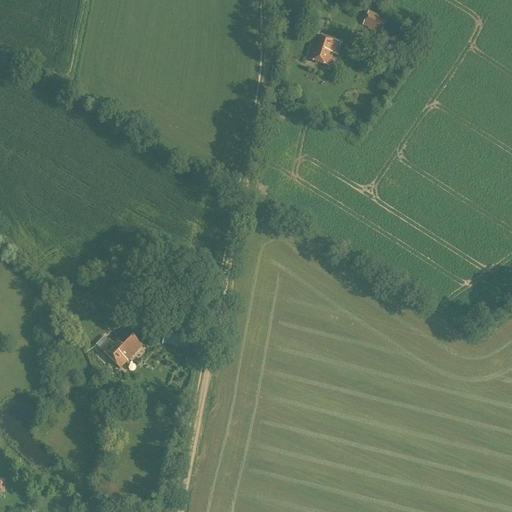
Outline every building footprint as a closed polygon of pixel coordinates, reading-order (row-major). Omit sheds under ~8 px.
[(387,19),(369,11),(362,26),(380,33),(387,19)] [(310,60),(328,66),(332,54),(338,56),(342,45),(317,37),(310,60)] [(139,289),(128,285),(120,304),(132,309),(139,289)] [(162,344),(185,346),(189,347),(192,327),(184,325),(184,320),(176,319),(176,321),(166,320),(162,344)] [(123,329),(110,342),(109,341),(101,350),(120,369),(141,347),(123,329)] [(148,341),(156,344),(160,336),(152,333),(148,341)]
